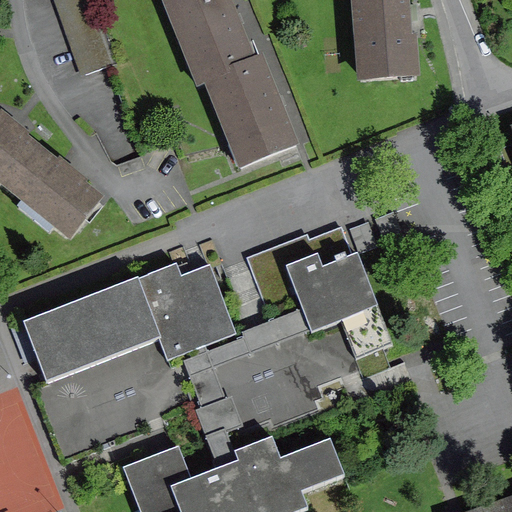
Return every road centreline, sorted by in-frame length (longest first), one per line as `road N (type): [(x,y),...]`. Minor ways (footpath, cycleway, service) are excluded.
road 1 (residential): [(15,0),(21,46),(47,101),(122,192)]
road 2 (residential): [(450,0),(490,92),(511,89)]
